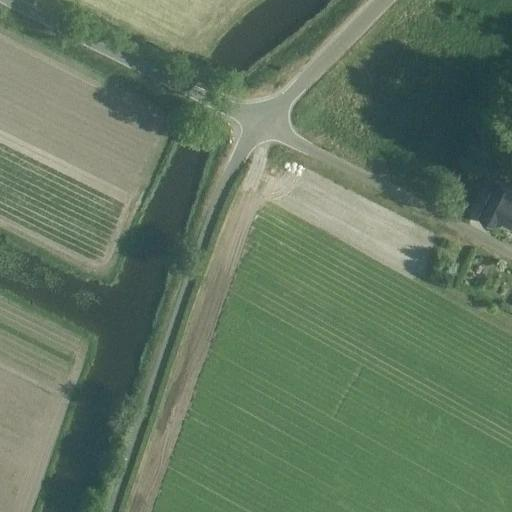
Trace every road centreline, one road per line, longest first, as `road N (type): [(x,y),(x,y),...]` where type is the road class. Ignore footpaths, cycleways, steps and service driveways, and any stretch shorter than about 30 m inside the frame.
road 1 (unclassified): [(112,511),(212,215),(237,157),(262,124)]
road 2 (unclassified): [(262,124),(9,0)]
road 3 (unclassified): [(511,253),(262,124)]
road 4 (unclassified): [(262,124),(383,0)]
